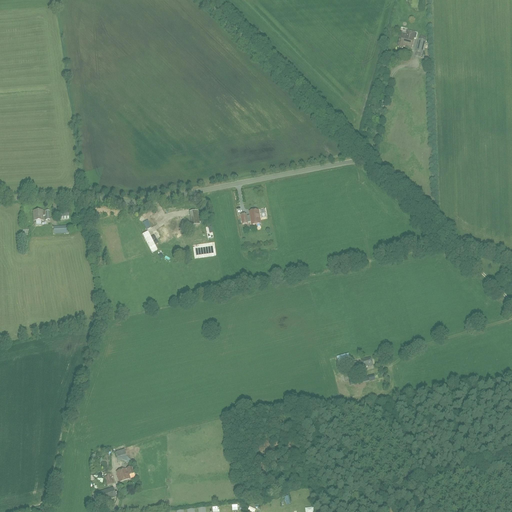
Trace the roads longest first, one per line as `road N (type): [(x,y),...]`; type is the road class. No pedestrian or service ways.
road 1 (unclassified): [(0,199),(74,194),(129,202),(370,162)]
road 2 (track): [(363,157),(203,0)]
road 3 (unclassified): [(511,261),(450,242),(370,162)]
road 4 (track): [(468,511),(445,492),(439,463),(495,432),(511,474)]
road 5 (track): [(389,366),(414,348),(511,315)]
